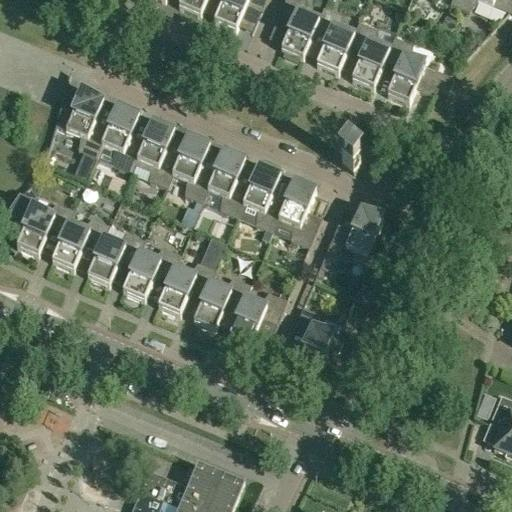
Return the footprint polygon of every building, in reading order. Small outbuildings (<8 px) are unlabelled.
[(184,0),(179,12),(201,21),(210,0),(184,0)] [(225,0),(215,27),(237,36),(248,9),(262,15),(261,15),(263,15),(269,0),(225,0)] [(320,26),(319,26),(305,20),(307,6),(293,0),(287,0),(278,22),(280,23),(280,22),(293,28),(282,55),(285,57),(284,61),(298,67),(300,63),(304,65),(315,37),(320,26)] [(511,0),(454,0),(451,9),(469,17),(478,6),(493,12),(511,19),(511,0)] [(354,40),(356,36),(341,30),(343,21),(324,13),(319,26),(320,26),(315,37),(329,43),(317,70),(339,80),(350,52),(355,40),(354,40)] [(390,55),(391,51),(377,45),(378,36),(359,28),(356,36),(354,40),(355,40),(350,52),(364,58),(352,85),(374,95),(386,67),(391,55),(390,55)] [(391,55),(386,67),(399,73),(388,100),(410,109),(416,94),(433,102),(442,92),(450,95),(454,83),(426,71),(411,65),(413,51),(395,43),(391,51),(390,55),(391,55)] [(102,151),(107,140),(96,136),(99,130),(96,128),(105,107),(101,105),(103,101),(88,95),(86,99),(83,98),(76,113),(64,107),(57,132),(66,136),(81,142),(79,156),(98,164),(101,156),(103,151),(102,151)] [(137,166),(142,155),(132,151),(134,145),(131,143),(140,122),(136,120),(138,116),(123,110),(122,114),(118,113),(107,140),(102,151),(103,151),(101,156),(115,162),(114,171),(133,179),(137,171),(138,166),(137,166)] [(173,181),(177,170),(167,166),(169,160),(166,158),(175,137),(172,135),(174,131),(159,125),(157,129),(153,128),(142,155),(137,166),(138,166),(137,171),(151,177),(150,186),(168,194),(174,181),(173,181)] [(208,196),(213,185),(202,180),(205,175),(202,173),(211,152),(207,150),(209,146),(194,140),(192,144),(189,143),(177,170),(173,181),(174,181),(187,187),(185,201),(204,209),(209,196),(208,196)] [(243,211),(248,200),(238,195),(240,190),(237,188),(246,167),(242,165),(244,161),(229,155),(228,159),(224,158),(213,185),(208,196),(209,196),(222,202),(220,216),(239,224),(244,211),(243,211)] [(341,168),(354,178),(361,169),(349,159),(341,168)] [(279,226),(284,215),(273,210),(276,205),(272,203),(281,182),(278,180),(280,176),(265,170),(263,174),(260,173),(248,200),(243,211),(244,211),(258,217),(256,231),(274,239),(278,231),(280,226),(279,226)] [(280,226),(278,231),(292,237),(291,246),(310,254),(323,224),(321,224),(319,230),(308,225),(311,219),(308,218),(317,197),(313,195),(315,191),(300,185),(298,189),(295,187),(284,215),(279,226),(280,226)] [(69,229),(70,230),(75,217),(57,209),(48,220),(33,214),(16,207),(12,214),(4,229),(24,237),(17,252),(39,262),(51,234),(64,240),(69,229)] [(338,231),(326,261),(344,268),(353,257),(368,263),(377,267),(381,255),(377,254),(382,242),(378,240),(384,225),(380,223),(382,219),(367,213),(365,217),(362,216),(353,237),(350,236),(347,242),(337,237),(339,231),(338,231)] [(104,244),(105,245),(111,232),(92,224),(83,235),(70,230),(69,229),(64,240),(53,267),(74,277),(86,249),(100,255),(104,244)] [(141,258),(142,255),(146,246),(127,239),(119,250),(105,245),(104,244),(100,255),(88,282),(110,292),(121,264),(135,270),(140,258),(141,258)] [(175,274),(176,274),(182,262),(163,254),(157,261),(142,255),(141,258),(140,258),(135,270),(123,297),(145,306),(157,279),(170,285),(175,274)] [(210,289),(211,289),(217,277),(198,269),(189,280),(176,274),(175,274),(170,285),(159,312),(181,322),(192,294),(206,300),(210,289)] [(246,304),(247,304),(252,292),(234,283),(225,295),(211,289),(210,289),(206,300),(194,327),(216,336),(228,309),(241,315),(246,304)] [(246,304),(241,315),(229,342),(251,351),(263,324),(276,330),(277,331),(288,306),(269,299),(260,310),(247,304),(246,304)] [(303,313),(293,337),(294,338),(308,343),(296,371),(318,380),(325,365),(329,367),(334,355),(338,357),(343,346),(334,342),(335,341),(320,335),(322,321),(303,313)] [(511,405),(502,402),(490,429),(503,434),(494,455),(511,462),(511,405)] [(139,511),(236,511),(245,492),(199,473),(189,495),(149,478),(138,504),(142,506),(139,511)]
